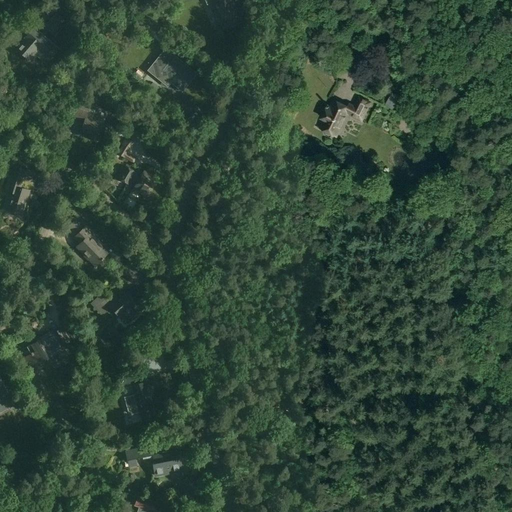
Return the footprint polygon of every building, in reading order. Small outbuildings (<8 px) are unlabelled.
[(205,0),(207,5),(212,3),(224,30),(242,22),(232,0),(205,0)] [(51,25),(47,29),(54,35),(66,21),(56,13),(48,22),(51,25)] [(161,28),(149,18),(145,23),(157,33),(161,28)] [(45,61),(45,62),(57,48),(33,27),(24,37),(26,38),(16,49),(30,61),(39,51),(48,58),(45,61)] [(182,91),(195,74),(164,49),(147,70),(167,86),(171,82),(182,91)] [(427,93),(409,83),(401,98),(411,103),(416,94),(424,99),(427,93)] [(334,100),(330,108),(326,106),(320,118),(324,120),(320,128),(325,130),(325,135),(330,137),(333,135),(335,136),(340,126),(347,113),(361,120),(370,103),(359,97),(354,107),(348,104),(347,107),(334,100)] [(70,115),(84,121),(80,130),(89,134),(88,136),(96,139),(102,123),(86,117),(91,105),(76,99),(70,115)] [(128,152),(140,133),(131,127),(120,143),(122,144),(117,153),(133,163),(137,158),(128,152)] [(14,166),(10,179),(6,191),(11,193),(6,210),(21,215),(29,191),(19,188),(25,170),(14,166)] [(134,172),(125,167),(119,179),(127,184),(134,188),(135,187),(140,190),(139,192),(144,194),(143,195),(144,199),(147,199),(150,197),(149,193),(148,193),(156,180),(151,177),(151,176),(143,171),(142,173),(140,172),(138,175),(134,173),(134,172)] [(81,243),(77,246),(96,266),(105,256),(107,253),(90,235),(92,233),(86,226),(75,237),(81,243)] [(137,272),(129,265),(122,274),(130,280),(137,272)] [(121,317),(122,316),(128,323),(139,313),(133,307),(136,304),(125,291),(116,299),(111,294),(106,298),(101,293),(90,303),(102,316),(107,311),(108,312),(112,308),(121,317)] [(28,346),(32,352),(25,356),(32,367),(57,353),(61,361),(68,357),(67,354),(69,353),(64,345),(73,339),(65,325),(42,339),(40,337),(35,340),(36,341),(28,346)] [(141,366),(129,369),(120,385),(145,379),(141,366)] [(153,407),(146,382),(131,386),(134,394),(124,397),(129,415),(139,412),(142,421),(155,418),(152,408),(153,407)] [(0,390),(0,411),(13,405),(8,396),(3,398),(0,390)] [(141,447),(123,451),(125,461),(124,461),(125,467),(129,466),(129,468),(138,466),(136,459),(143,458),(141,447)] [(180,462),(179,457),(178,458),(176,451),(153,455),(155,462),(153,463),(156,478),(182,472),(181,467),(183,464),(180,462)] [(149,511),(161,511),(154,510),(156,502),(137,496),(134,504),(151,509),(149,511)]
